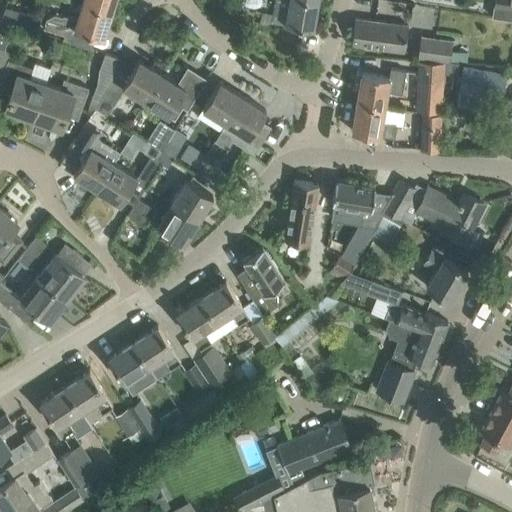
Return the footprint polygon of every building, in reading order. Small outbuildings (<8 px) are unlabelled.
[(82,0),(82,3),(110,12),(113,0),(82,0)] [(318,0),(317,0),(275,0),(273,14),(259,11),(257,22),(272,25),(272,21),(313,28),(318,0)] [(511,0),(494,0),(493,6),(511,9),(511,0)] [(7,3),(1,19),(12,22),(18,8),(7,3)] [(103,38),(110,12),(82,3),(77,19),(64,15),(62,16),(54,14),(46,19),(43,28),(68,36),(71,28),(83,32),(103,38)] [(351,44),(404,51),(408,25),(354,18),(351,44)] [(0,48),(4,49),(12,22),(1,19),(0,21),(0,48)] [(418,56),(450,61),(453,40),(421,35),(418,56)] [(31,75),(33,68),(8,59),(0,81),(0,84),(11,89),(4,107),(33,118),(46,81),(31,75)] [(121,85),(144,100),(161,73),(138,59),(121,85)] [(416,110),(441,113),(444,62),(419,60),(416,110)] [(361,72),(356,101),(384,106),(386,91),(402,93),(405,70),(390,68),(389,77),(361,72)] [(144,100),(174,119),(182,107),(187,109),(206,78),(193,69),(182,86),(161,73),(144,100)] [(460,74),(457,92),(460,92),(498,99),(501,82),(465,76),(463,75),(460,74)] [(70,109),(79,112),(88,89),(64,80),(61,86),(46,81),(33,118),(63,129),(70,109)] [(225,122),(242,95),(219,81),(197,114),(221,129),(221,128),(225,122)] [(266,110),(242,95),(225,122),(221,128),(245,143),(266,110)] [(101,97),(94,107),(107,115),(113,105),(101,97)] [(384,106),(356,101),(351,131),(393,137),(396,124),(381,122),(384,106)] [(100,126),(107,115),(94,107),(87,118),(100,126)] [(511,107),(511,110),(511,136),(505,134),(499,151),(511,155),(511,107)] [(420,148),(438,149),(440,114),(422,112),(420,148)] [(163,121),(149,142),(161,149),(168,138),(168,139),(175,129),(163,121)] [(168,138),(161,149),(162,149),(173,157),(180,146),(168,139),(168,138)] [(156,159),(162,149),(161,149),(149,142),(143,151),(150,155),(156,159)] [(77,166),(73,173),(96,188),(113,162),(97,152),(89,147),(77,166)] [(168,166),(173,157),(162,149),(156,159),(168,166)] [(195,171),(219,185),(226,173),(203,159),(195,171)] [(113,162),(96,188),(120,203),(136,177),(113,162)] [(185,178),(171,202),(197,219),(212,195),(185,178)] [(384,208),(391,197),(373,195),(375,186),(335,179),(331,203),(354,207),(361,224),(374,226),(383,211),(384,208)] [(284,239),(308,243),(318,184),(294,180),(284,239)] [(400,180),(391,197),(384,208),(398,215),(413,188),(400,180)] [(437,220),(447,224),(444,230),(465,239),(473,224),(469,222),(479,202),(483,204),(483,203),(463,193),(460,200),(459,199),(458,201),(428,186),(417,209),(437,220)] [(137,197),(133,204),(127,214),(142,223),(152,216),(156,209),(137,197)] [(197,219),(171,202),(156,226),(183,242),(197,219)] [(0,259),(4,263),(21,240),(9,231),(17,221),(0,207),(0,259)] [(17,258),(29,268),(47,245),(35,236),(17,258)] [(63,243),(38,275),(66,297),(83,274),(76,269),(84,259),(63,243)] [(246,288),(263,313),(277,304),(276,286),(284,280),(262,247),(242,260),(256,281),(246,288)] [(426,286),(433,290),(450,300),(467,272),(443,257),(443,258),(431,250),(423,262),(436,270),(426,286)] [(333,265),(347,273),(353,263),(339,255),(333,265)] [(385,300),(391,286),(355,273),(351,281),(367,287),(365,292),(385,300)] [(66,297),(38,275),(20,298),(48,319),(66,297)] [(0,279),(0,298),(9,306),(19,294),(0,279)] [(224,281),(199,297),(214,321),(229,311),(237,323),(247,316),(239,305),(240,304),(235,297),(224,281)] [(274,337),(282,346),(341,299),(328,294),(274,337)] [(214,321),(199,297),(176,313),(191,336),(192,336),(200,348),(211,341),(202,329),(214,321)] [(403,324),(416,330),(427,334),(429,331),(441,336),(447,321),(391,300),(384,317),(389,319),(403,324)] [(251,323),(264,342),(277,333),(264,315),(251,323)] [(389,360),(387,359),(375,390),(402,400),(418,359),(431,364),(441,336),(429,331),(427,334),(416,330),(403,324),(389,360)] [(157,325),(133,340),(148,364),(161,356),(169,367),(180,361),(172,349),(173,348),(157,325)] [(133,340),(109,356),(120,373),(124,380),(124,379),(132,391),(143,385),(156,376),(148,364),(133,340)] [(253,355),(268,376),(285,364),(271,343),(253,355)] [(194,365),(209,387),(232,372),(213,345),(194,357),(197,362),(194,365)] [(209,387),(194,365),(185,371),(200,392),(209,387)] [(89,369),(63,387),(79,410),(81,409),(94,400),(102,413),(112,406),(104,393),(105,393),(89,369)] [(511,385),(507,394),(501,391),(490,411),(511,422),(511,385)] [(79,410),(63,387),(40,402),(55,425),(56,425),(64,437),(73,431),(76,437),(92,426),(81,409),(79,410)] [(129,406),(145,432),(158,425),(140,399),(129,406)] [(116,415),(129,435),(139,429),(126,409),(116,415)] [(511,436),(511,422),(490,411),(480,431),(486,434),(480,445),(506,459),(511,448),(511,445),(508,444),(511,436)] [(0,417),(0,456),(10,449),(0,434),(0,432),(12,424),(5,414),(0,417)] [(30,419),(17,428),(25,439),(32,448),(44,440),(30,419)] [(278,445),(289,472),(350,447),(339,419),(278,445)] [(24,454),(23,455),(23,456),(30,466),(31,467),(52,452),(44,440),(32,448),(24,454)] [(71,449),(57,458),(75,485),(89,477),(71,449)] [(319,470),(282,489),(283,490),(273,495),(276,511),(374,511),(364,461),(319,470)] [(0,506),(2,505),(7,511),(31,511),(52,498),(40,480),(33,485),(24,470),(9,480),(0,486),(0,506)] [(262,483),(233,498),(240,511),(269,497),(262,483)] [(76,486),(45,507),(48,511),(61,511),(83,497),(76,486)] [(121,511),(116,503),(100,511),(121,511)]
